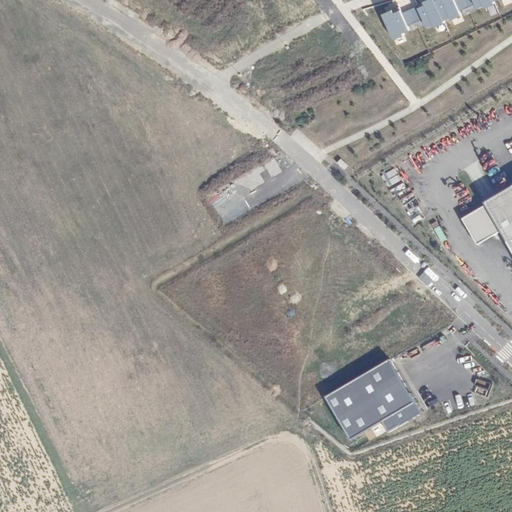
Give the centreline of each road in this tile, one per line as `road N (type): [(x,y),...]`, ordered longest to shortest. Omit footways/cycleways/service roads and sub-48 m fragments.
road 1 (residential): [(511,355),(276,134)]
road 2 (track): [(113,511),(283,435),(313,460),(329,511)]
road 3 (residential): [(0,161),(211,82)]
road 4 (residential): [(80,0),(211,82)]
road 5 (residential): [(211,82),(343,7)]
